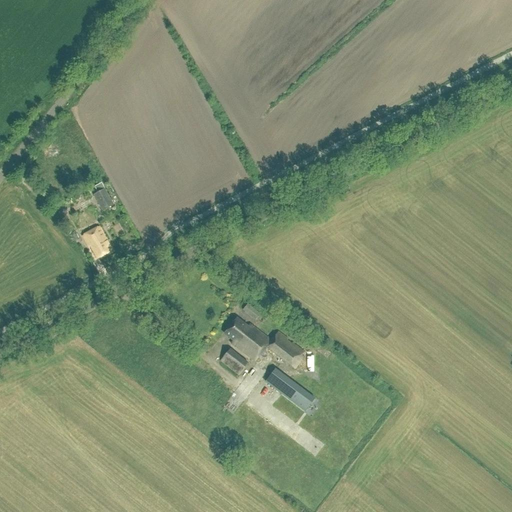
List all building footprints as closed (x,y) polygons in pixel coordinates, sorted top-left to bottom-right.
[(114,206),(104,189),(93,195),(102,212),(114,206)] [(98,259),(112,251),(99,227),(83,236),(89,247),(90,246),(98,259)] [(248,303),(243,310),(256,321),(262,313),(248,303)] [(302,355),(304,352),(278,332),(271,341),(250,324),(248,327),(237,318),(224,334),(233,341),(231,343),(255,362),(266,347),(294,369),(304,357),(302,355)] [(231,348),(220,361),(240,376),(250,363),(231,348)] [(275,369),(265,383),(304,412),(314,399),(275,369)] [(236,411),(242,406),(234,398),(229,403),(236,411)]
